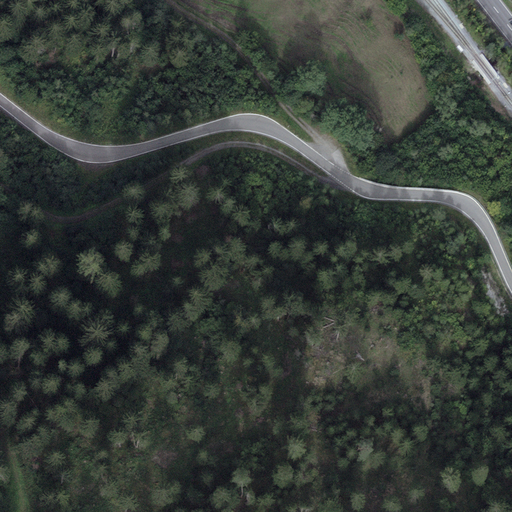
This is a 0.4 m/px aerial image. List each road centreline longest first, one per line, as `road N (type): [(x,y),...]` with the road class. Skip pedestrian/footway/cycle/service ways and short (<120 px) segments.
road 1 (unclassified): [(511,287),(487,227),(463,202),(362,189),(261,125),(222,125),(80,157),(0,113)]
road 2 (track): [(345,181),(226,153),(133,212),(92,224),(52,217),(0,191)]
road 3 (track): [(345,181),(334,153),(278,103),(235,45),(160,0)]
